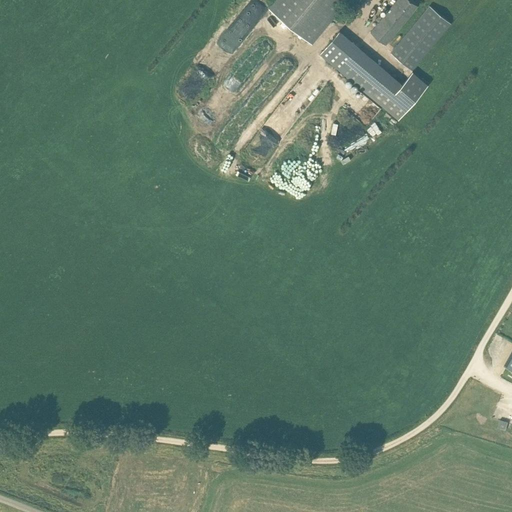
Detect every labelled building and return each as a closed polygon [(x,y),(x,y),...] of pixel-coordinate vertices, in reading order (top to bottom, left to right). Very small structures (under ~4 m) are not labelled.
[(311,42),(345,0),(277,0),(271,9),(279,16),(311,42)] [(418,5),(411,0),(396,0),(371,30),(386,43),(418,5)] [(430,5),(391,52),(412,69),(451,22),(430,5)] [(428,84),(413,71),(403,83),(340,30),(320,54),(398,120),(428,84)] [(269,66),(280,56),(277,52),(266,63),(269,66)] [(272,151),(253,138),(245,150),(264,163),(272,151)] [(501,405),(497,413),(503,416),(507,409),(501,405)]
